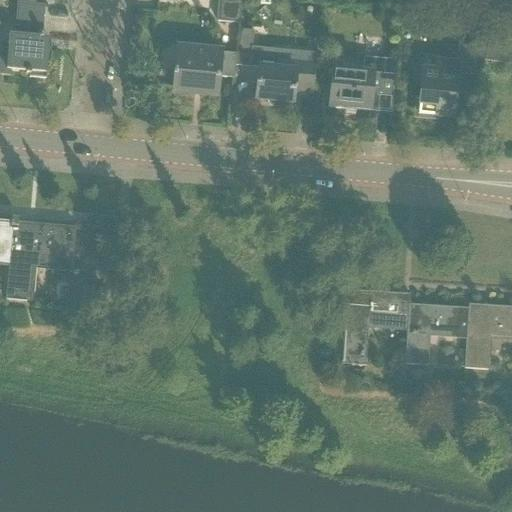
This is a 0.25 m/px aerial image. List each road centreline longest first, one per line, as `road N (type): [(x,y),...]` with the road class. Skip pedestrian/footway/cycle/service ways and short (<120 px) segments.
road 1 (residential): [(511,188),(101,149)]
road 2 (unclassified): [(101,149),(114,0)]
